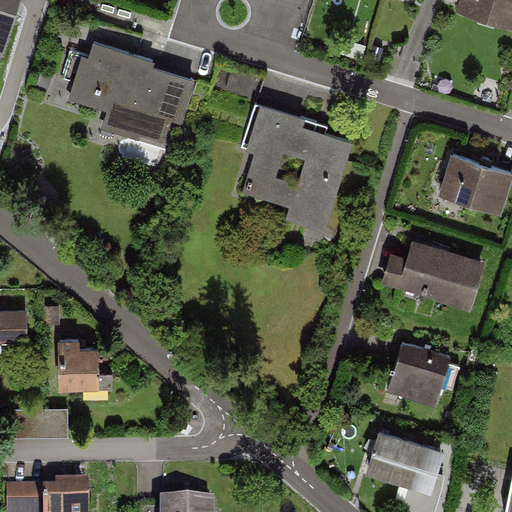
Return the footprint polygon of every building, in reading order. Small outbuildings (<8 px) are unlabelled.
[(28,0),(0,0),(0,55),(9,58),(28,0)] [(511,0),(460,0),(458,10),(511,26),(511,0)] [(191,74),(91,43),(75,94),(114,106),(108,123),(154,137),(159,119),(176,124),(191,74)] [(352,137),(259,107),(245,150),(254,152),(242,191),(288,205),(285,216),(323,227),(352,137)] [(511,174),(511,173),(453,156),(442,194),(501,212),(511,174)] [(482,263),(410,242),(406,257),(389,252),(381,281),(469,307),(482,263)] [(14,304),(0,303),(0,330),(15,330),(14,304)] [(452,357),(404,343),(389,392),(438,406),(452,357)] [(92,352),(52,354),(54,393),(93,392),(92,352)] [(436,448),(394,435),(384,472),(422,483),(415,507),(430,511),(436,511),(448,475),(430,469),(436,448)] [(100,511),(100,485),(17,486),(16,511),(100,511)]
